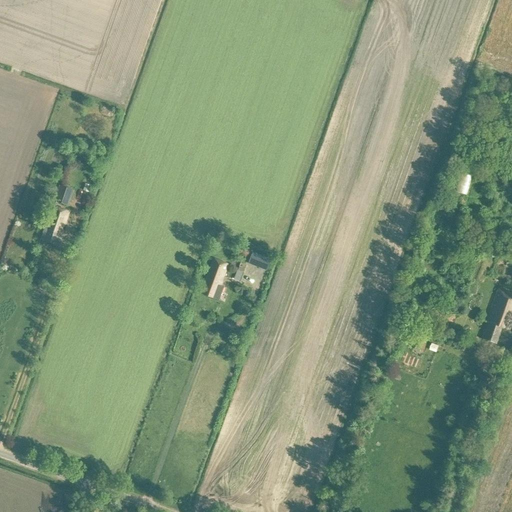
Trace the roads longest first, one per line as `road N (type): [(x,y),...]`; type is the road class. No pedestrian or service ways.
road 1 (track): [(0,445),(86,199)]
road 2 (track): [(146,505),(212,333),(243,317),(248,302)]
road 3 (unclassified): [(165,511),(0,453)]
